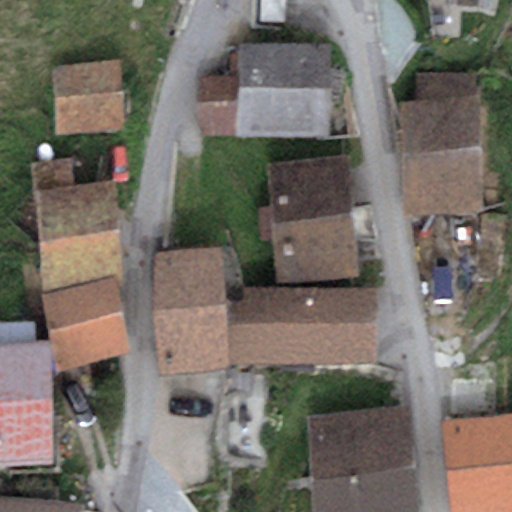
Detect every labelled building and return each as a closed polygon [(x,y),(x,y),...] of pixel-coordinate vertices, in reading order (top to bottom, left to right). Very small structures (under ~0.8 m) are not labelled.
[(328,46),(237,44),(237,74),(199,74),(198,137),(326,138),(328,46)] [(120,64),(54,67),(58,133),(123,130),(120,64)] [(418,101),(399,101),(403,217),(482,214),(476,74),(417,76),(418,101)] [(347,158),(268,165),(278,282),(357,275),(347,158)] [(67,159),(31,163),(58,368),(133,358),(109,181),(71,186),(67,159)] [(216,248),(154,254),(166,374),(228,368),(216,248)] [(374,291),(239,287),(237,363),(373,366),(374,291)] [(50,344),(0,345),(0,463),(53,462),(50,344)] [(417,511),(406,408),(307,418),(316,511),(417,511)] [(511,511),(511,414),(442,422),(452,511),(511,511)] [(73,511),(74,504),(0,497),(0,511),(73,511)]
